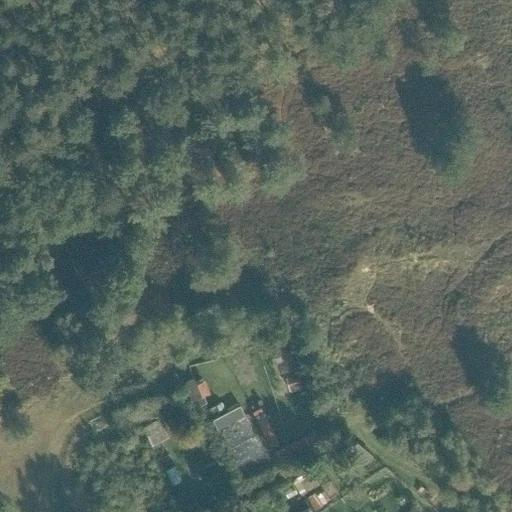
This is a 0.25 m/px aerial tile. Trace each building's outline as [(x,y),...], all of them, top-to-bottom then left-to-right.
[(298,376),(288,378),(291,389),(301,386),(298,376)] [(202,398),(194,378),(184,383),(192,403),(196,401),(199,408),(208,404),(205,397),(202,398)] [(267,405),(258,408),(269,441),(279,438),(267,405)] [(155,443),(171,434),(161,415),(144,424),(155,443)] [(283,464),(321,443),(313,430),(276,451),(283,464)]
